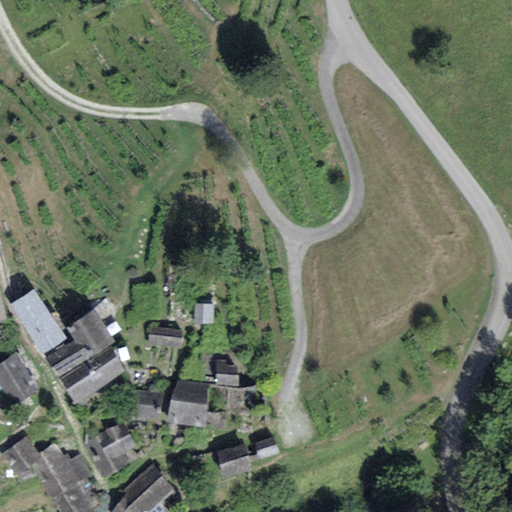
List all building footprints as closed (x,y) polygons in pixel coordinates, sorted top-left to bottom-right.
[(34,289),(12,303),(41,347),(63,332),(34,289)] [(211,302),(196,302),(196,318),(210,318),(211,302)] [(112,338),(92,308),(68,324),(76,337),(47,357),(58,373),(112,338)] [(179,328),(151,327),(150,341),(179,342),(179,328)] [(123,366),(109,345),(62,377),(76,398),(123,366)] [(35,386),(15,355),(0,364),(0,383),(10,401),(35,386)] [(236,361),(217,362),(218,382),(237,381),(236,361)] [(204,383),(178,381),(169,417),(203,421),(204,383)] [(159,393),(128,391),(126,413),(157,415),(159,393)] [(120,426),(85,447),(102,474),(124,461),(119,452),(132,445),(120,426)] [(42,459),(38,453),(27,437),(0,455),(0,456),(15,477),(31,466),(42,459)] [(278,451),(272,437),(256,444),(261,457),(278,451)] [(51,498),(77,483),(90,474),(78,455),(70,459),(67,454),(64,456),(55,442),(38,453),(42,459),(31,466),(51,498)] [(249,466),(243,445),(218,452),(224,473),(249,466)] [(153,465),(122,491),(127,497),(110,511),(168,511),(160,502),(174,489),(153,465)] [(51,498),(59,511),(94,511),(77,483),(51,498)]
